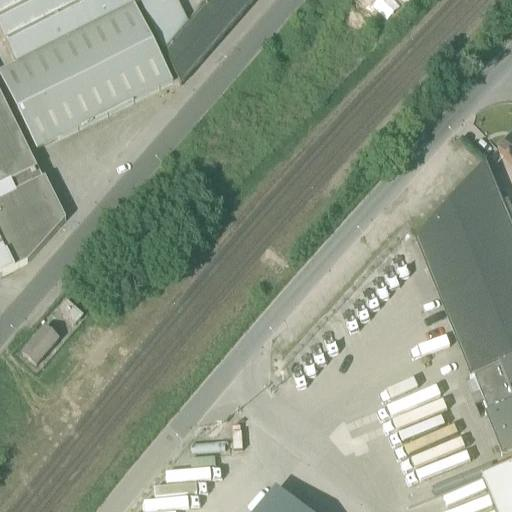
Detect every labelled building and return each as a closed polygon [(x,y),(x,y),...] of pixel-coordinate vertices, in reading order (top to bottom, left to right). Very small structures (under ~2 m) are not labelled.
[(0,81),(36,154),(172,86),(134,9),(141,6),(137,0),(0,0),(0,36),(15,68),(0,75),(0,81)] [(211,0),(164,54),(181,88),(258,0),(211,0)] [(0,279),(27,266),(66,223),(45,182),(42,183),(0,97),(0,279)] [(511,139),(498,153),(511,168),(511,139)] [(418,241),(505,456),(501,458),(502,459),(511,454),(511,243),(482,171),(486,167),(485,167),(414,243),(415,244),(418,241)] [(509,202),(503,194),(498,197),(505,205),(509,202)] [(83,320),(66,305),(59,313),(76,328),(83,320)] [(44,331),(22,357),(36,369),(58,344),(44,331)] [(511,511),(511,468),(482,481),(494,511),(511,511)] [(298,511),(276,493),(259,511),(298,511)]
